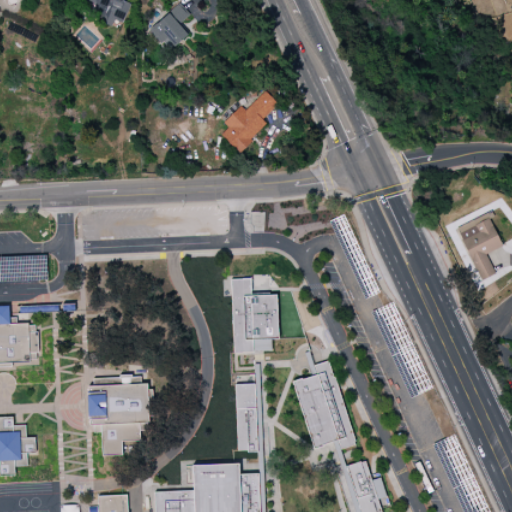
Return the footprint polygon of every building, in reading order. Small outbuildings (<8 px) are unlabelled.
[(130,4),(123,2),(124,0),(89,0),(98,4),(95,12),(123,22),(130,4)] [(169,51),(189,33),(180,24),(189,15),(178,3),(149,30),(169,51)] [(267,125),(262,119),(277,105),(265,92),(244,111),(240,106),(223,123),(228,128),(220,135),(237,153),(267,125)] [(456,228),(480,281),(494,274),(485,255),(502,247),(487,214),(456,228)] [(276,295),(251,296),(250,279),(230,280),(233,353),(272,351),(271,340),(278,340),(276,295)] [(293,382),(311,449),(338,441),(340,449),(354,445),(330,361),(313,366),(316,375),(293,382)] [(254,384),(234,385),(237,452),(256,452),(254,384)] [(147,385),(87,386),(89,433),(101,433),(101,456),(122,455),(121,442),(139,441),(139,423),(148,423),(147,385)] [(366,461),(344,466),(339,442),(330,444),(338,481),(343,480),(350,511),(380,511),(380,508),(388,506),(382,478),(370,481),(366,461)] [(97,511),(126,511),(126,495),(97,496),(97,511)]
